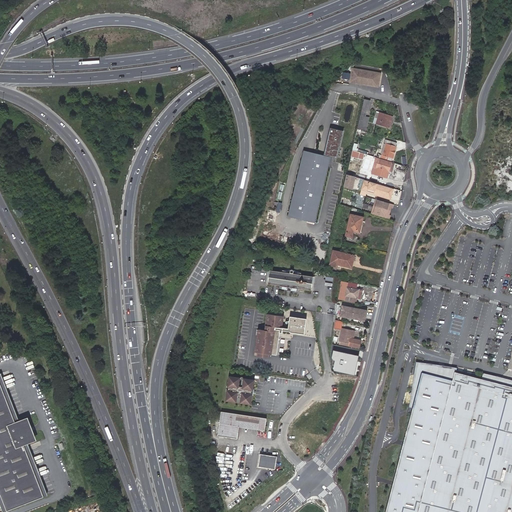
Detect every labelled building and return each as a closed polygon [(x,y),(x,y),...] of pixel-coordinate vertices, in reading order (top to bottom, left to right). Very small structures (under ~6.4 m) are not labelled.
[(378,73),(349,68),(347,82),(375,86),(378,73)] [(392,117),(379,113),(376,124),(389,128),(392,117)] [(343,131),(330,128),(324,154),(303,149),(288,216),(315,223),(330,157),(337,159),(343,131)] [(382,155),(381,154),(380,157),(391,161),(392,158),(393,158),(397,143),(385,139),(384,143),(386,144),(382,155)] [(391,162),(376,158),(375,161),(377,162),(376,168),(389,172),(391,162)] [(372,170),(388,174),(389,172),(376,168),(377,162),(375,161),(372,170)] [(359,178),(346,174),(344,187),(353,189),(355,179),(359,180),(359,178)] [(387,187),(364,180),(360,195),(365,196),(367,191),(368,189),(385,194),(387,187)] [(368,189),(367,191),(388,198),(391,188),(387,187),(385,194),(368,189)] [(390,203),(375,199),(370,213),(385,217),(386,214),(387,214),(390,207),(389,206),(390,203)] [(358,224),(360,225),(362,217),(349,213),(345,233),(351,234),(352,230),(352,228),(357,229),(358,224)] [(351,261),(354,262),(356,256),(333,250),(329,265),(340,268),(340,265),(350,267),(351,261)] [(270,272),(268,283),(288,285),(290,286),(291,286),(312,288),(313,277),(293,275),(289,274),(270,272)] [(357,298),(359,289),(347,287),(348,282),(343,282),(342,284),(339,299),(344,300),(344,299),(345,295),(346,295),(345,299),(355,301),(355,297),(357,298)] [(365,309),(341,305),(340,315),(364,320),(365,309)] [(276,328),(279,328),(281,328),(283,317),(267,314),(265,326),(262,325),(261,330),(258,329),(253,355),(267,357),(267,354),(275,355),(279,333),(278,333),(278,330),(276,330),(276,328)] [(306,319),(290,317),(288,329),(281,328),(279,328),(278,330),(290,332),(290,333),(304,335),(306,319)] [(350,337),(352,330),(342,328),(339,343),(358,347),(360,340),(353,338),(350,337)] [(334,365),(339,365),(341,353),(345,353),(345,349),(337,347),(336,349),(333,348),(333,349),(333,354),(335,354),(334,360),(334,365)] [(435,376),(437,367),(456,372),(457,368),(421,363),(417,362),(410,407),(413,408),(422,373),(435,376)] [(511,511),(511,386),(482,379),(456,372),(437,367),(435,376),(422,373),(413,408),(385,511),(511,511)] [(1,373),(0,373),(0,491),(7,510),(44,496),(24,445),(37,440),(29,417),(16,422),(0,383),(4,381),(1,373)] [(511,380),(509,379),(497,376),(484,373),(482,379),(511,386),(511,380)] [(251,391),(253,391),(255,380),(243,379),(242,387),(239,387),(240,378),(228,376),(226,387),(228,388),(228,391),(226,391),(225,401),(237,403),(238,398),(241,399),(240,404),(251,405),(252,394),(250,394),(251,391)] [(219,412),(215,434),(235,437),(237,427),(262,431),(264,418),(219,412)] [(274,469),(276,456),(259,454),(257,466),(274,469)]
